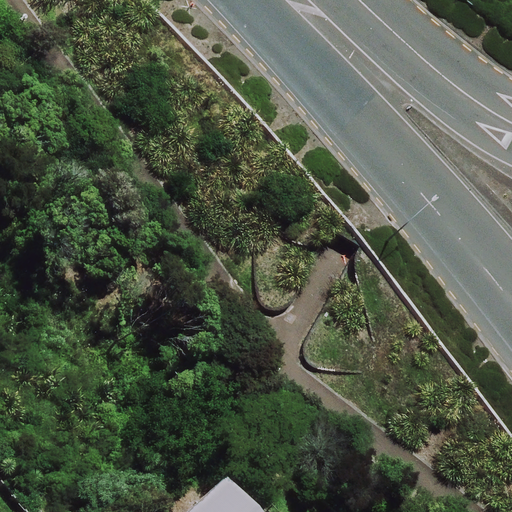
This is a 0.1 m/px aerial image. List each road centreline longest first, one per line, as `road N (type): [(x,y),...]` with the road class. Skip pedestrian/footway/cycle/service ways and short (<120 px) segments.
road 1 (secondary): [(511,303),(295,49),(272,0)]
road 2 (secondary): [(329,0),(402,40),(511,123)]
